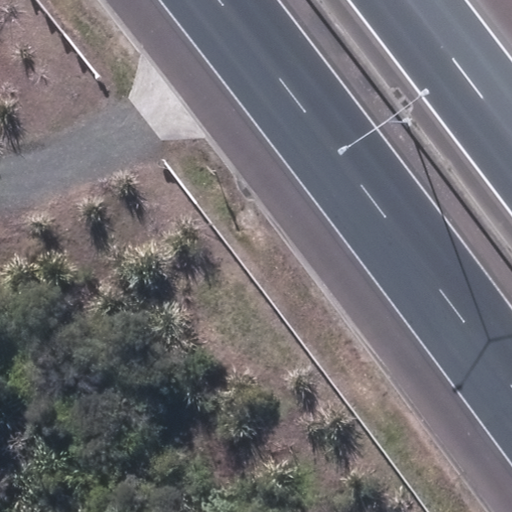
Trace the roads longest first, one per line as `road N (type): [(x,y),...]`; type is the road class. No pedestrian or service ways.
road 1 (motorway): [(511,401),(311,139),(189,0)]
road 2 (track): [(235,52),(96,147),(21,182),(0,178)]
road 3 (motorway): [(388,0),(511,165)]
